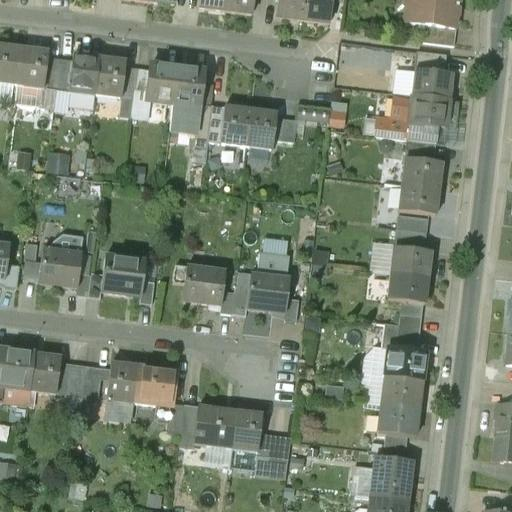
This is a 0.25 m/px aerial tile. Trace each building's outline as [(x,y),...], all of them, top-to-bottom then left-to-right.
[(147,0),(147,6),(173,9),(174,0),(147,0)] [(225,0),(197,0),(196,11),(224,15),(225,0)] [(252,0),(225,0),(224,15),(250,19),(252,0)] [(303,0),(276,0),(274,22),(300,25),(303,0)] [(330,0),(303,0),(300,25),(327,29),(330,4),(330,0)] [(406,0),(404,25),(424,27),(455,31),(458,0),(406,0)] [(455,31),(424,27),(421,45),(452,49),(455,31)] [(20,53),(0,50),(0,86),(16,88),(20,53)] [(48,56),(20,53),(16,88),(43,91),(47,61),(48,56)] [(444,58),(417,54),(415,73),(441,76),(444,58)] [(98,62),(73,59),(72,64),(68,94),(93,97),(98,62)] [(58,62),(47,61),(43,91),(55,92),(58,62)] [(72,64),(58,62),(55,92),(68,94),(72,64)] [(124,65),(98,62),(93,97),(120,101),(123,70),(124,65)] [(175,71),(149,68),(149,73),(145,104),(171,106),(175,71)] [(136,71),(123,70),(120,101),(132,102),(136,71)] [(149,73),(136,71),(132,102),(145,104),(149,73)] [(200,74),(175,71),(171,106),(196,109),(200,74)] [(441,76),(415,73),(411,99),(447,103),(451,77),(441,76)] [(447,103),(411,99),(408,124),(407,126),(436,130),(444,131),(446,118),(455,119),(457,105),(447,103)] [(348,128),(350,110),(301,104),(299,122),(348,128)] [(249,114),(223,111),(218,147),(244,150),(249,114)] [(274,117),(249,114),(244,150),(270,153),(274,117)] [(408,124),(377,121),(374,140),(406,144),(407,126),(408,124)] [(294,123),(282,122),(280,145),(291,146),(294,123)] [(436,130),(407,126),(406,144),(434,147),(436,130)] [(434,147),(406,144),(404,161),(432,165),(434,147)] [(432,165),(404,161),(401,188),(436,192),(439,165),(432,165)] [(436,192),(401,188),(397,216),(433,220),(436,192)] [(425,223),(396,220),(395,232),(423,236),(425,223)] [(423,236),(395,232),(393,247),(421,251),(423,236)] [(80,240),(59,238),(48,246),(47,254),(40,253),(35,287),(75,291),(75,292),(77,277),(79,258),(78,257),(80,240)] [(428,256),(392,251),(389,277),(425,281),(428,256)] [(143,265),(105,261),(103,278),(101,295),(139,300),(141,285),(143,265)] [(223,275),(185,270),(181,304),(219,308),(221,294),(223,275)] [(103,278),(90,276),(87,300),(100,302),(101,295),(103,278)] [(89,279),(77,277),(75,292),(75,291),(74,298),(85,300),(89,279)] [(425,281),(389,277),(385,304),(400,306),(421,308),(425,281)] [(286,283),(249,278),(245,312),(282,316),(284,302),(286,283)] [(153,286),(141,285),(139,300),(138,306),(150,307),(153,286)] [(234,295),(221,294),(219,308),(218,315),(231,317),(234,295)] [(297,303),(284,302),(282,316),(281,323),(295,325),(297,303)] [(421,308),(400,306),(399,317),(420,319),(421,308)] [(420,319),(399,317),(397,329),(418,331),(420,319)] [(396,340),(393,340),(395,328),(384,327),(380,353),(386,353),(386,352),(415,356),(417,343),(396,340)] [(418,331),(397,329),(396,340),(417,343),(418,331)] [(415,356),(386,352),(386,353),(383,380),(421,385),(425,358),(415,356)] [(33,357),(0,353),(0,390),(2,390),(0,405),(26,409),(28,394),(33,357)] [(58,361),(33,357),(28,394),(54,397),(58,361)] [(135,370),(109,367),(103,422),(124,424),(126,406),(131,406),(135,370)] [(160,372),(135,370),(131,406),(156,409),(167,410),(170,410),(171,406),(174,377),(160,376),(160,372)] [(421,385),(383,380),(380,408),(417,413),(421,385)] [(183,408),(171,406),(170,410),(167,410),(164,440),(179,442),(179,438),(183,409),(183,408)] [(417,413),(380,408),(376,436),(384,437),(405,440),(413,441),(417,413)] [(511,410),(496,408),(495,419),(498,420),(495,440),(511,441),(511,410)] [(196,411),(183,409),(179,438),(193,439),(196,411)] [(234,415),(196,411),(193,439),(192,447),(229,451),(234,415)] [(260,418),(234,415),(229,451),(256,454),(258,438),(260,418)] [(405,440),(384,437),(382,449),(404,452),(405,440)] [(193,439),(179,438),(179,442),(178,450),(191,451),(192,447),(193,439)] [(270,439),(258,438),(256,454),(256,459),(267,461),(270,439)] [(289,441),(270,439),(267,461),(267,464),(286,467),(289,441)] [(511,441),(495,440),(493,465),(511,467),(511,441)] [(404,452),(382,449),(381,461),(403,464),(404,452)] [(411,467),(373,462),(368,501),(406,506),(411,467)] [(405,511),(406,506),(368,501),(366,511),(405,511)]
